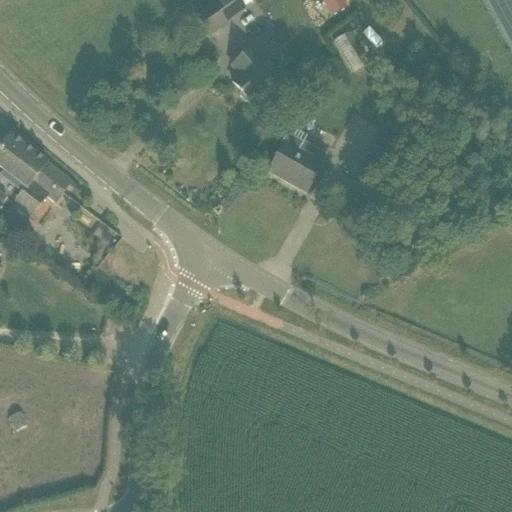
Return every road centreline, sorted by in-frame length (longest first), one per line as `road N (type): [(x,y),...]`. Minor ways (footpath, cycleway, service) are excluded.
road 1 (tertiary): [(511,396),(319,313),(212,251)]
road 2 (tertiary): [(138,511),(153,366),(212,251)]
road 3 (tertiary): [(212,251),(81,155),(0,80)]
